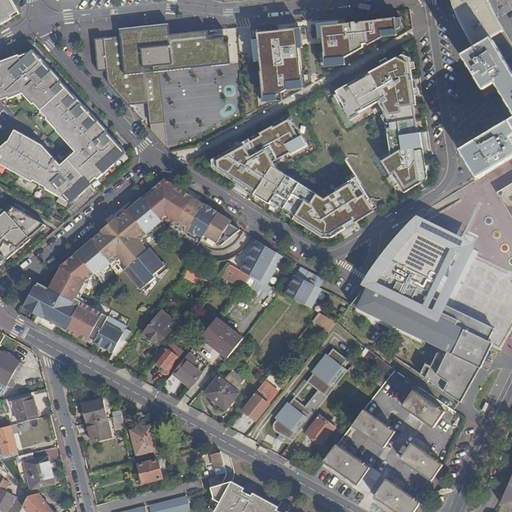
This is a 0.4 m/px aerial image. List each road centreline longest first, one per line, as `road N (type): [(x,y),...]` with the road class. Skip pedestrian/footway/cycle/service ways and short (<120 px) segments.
road 1 (residential): [(157,158),(315,253),(348,249),(448,182),(430,0)]
road 2 (tertiary): [(352,511),(52,348)]
road 3 (residential): [(350,0),(229,13),(159,7),(41,23)]
road 4 (residential): [(0,296),(157,158)]
road 5 (residential): [(157,158),(41,23)]
road 6 (residential): [(90,511),(52,348)]
road 7 (secondary): [(456,511),(511,384)]
